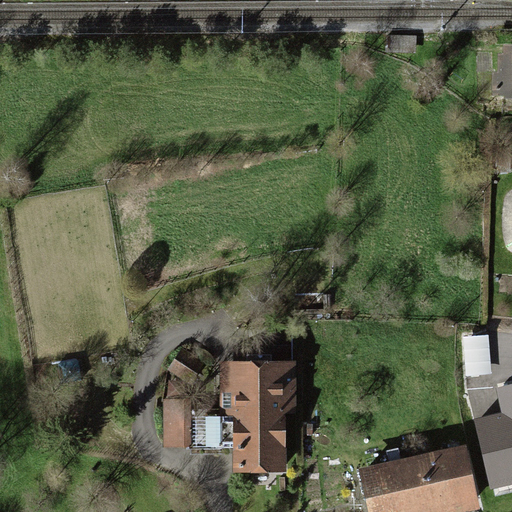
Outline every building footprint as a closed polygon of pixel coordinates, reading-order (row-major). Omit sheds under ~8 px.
[(511,41),(498,41),(499,86),(511,85),(511,41)] [(226,356),(228,460),(281,460),(280,356),(226,356)] [(502,413),(474,420),(491,489),(511,483),(511,383),(496,387),(502,413)] [(162,401),(162,441),(189,441),(189,401),(162,401)] [(454,448),(364,470),(374,511),(429,511),(467,503),(454,448)]
